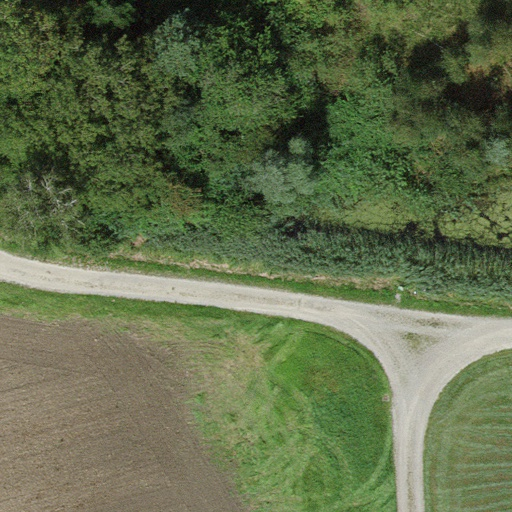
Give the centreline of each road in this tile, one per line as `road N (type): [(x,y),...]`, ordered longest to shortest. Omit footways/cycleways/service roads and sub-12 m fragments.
road 1 (track): [(511,333),(57,280),(0,266)]
road 2 (track): [(427,326),(409,467),(413,511)]
